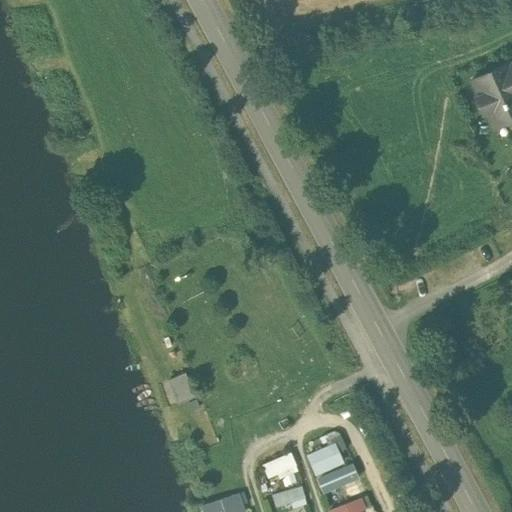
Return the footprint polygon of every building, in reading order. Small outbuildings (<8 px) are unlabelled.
[(507,63),(471,79),(479,96),(474,98),(481,113),(485,111),(490,122),(507,114),(510,120),(511,119),(511,63),(508,65),(507,63)] [(162,379),(173,404),(194,395),(184,370),(162,379)] [(339,428),(318,436),(322,444),(305,451),(314,473),(343,461),(338,448),(346,445),(339,428)] [(290,449),(261,461),(268,478),(297,466),(290,449)] [(321,491),(358,477),(352,460),(315,474),(321,491)] [(270,492),(277,510),(307,498),(299,480),(270,492)] [(200,502),(202,511),(246,511),(240,490),(200,502)] [(357,511),(357,509),(365,506),(362,495),(327,505),(328,511),(357,511)]
